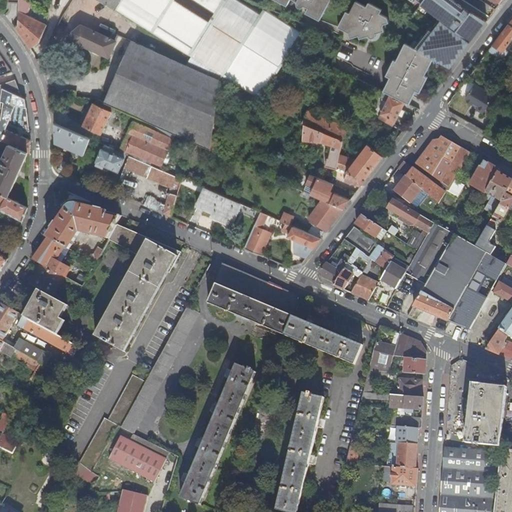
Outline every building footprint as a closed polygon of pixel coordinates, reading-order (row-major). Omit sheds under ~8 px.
[(98,0),(115,10),(121,0),(98,0)] [(152,33),(173,0),(124,0),(117,11),(152,33)] [(173,0),(152,33),(192,58),(228,0),(173,0)] [(235,0),(228,0),(192,58),(193,59),(188,67),(220,81),(223,78),(261,17),(235,0)] [(275,0),(287,6),(290,0),(293,0),(298,2),(297,3),(297,4),(297,6),(299,8),(300,9),(302,8),(304,7),(304,6),(309,8),(307,13),(320,20),(331,0),(275,0)] [(433,59),(451,69),(477,34),(488,21),(472,11),(471,12),(466,9),(464,11),(447,0),(410,0),(413,2),(414,0),(421,0),(424,2),(422,4),(442,20),(419,51),(433,59)] [(447,0),(464,11),(466,9),(454,0),(447,0)] [(376,36),(377,34),(384,31),(383,26),(384,24),(389,23),(388,19),(380,14),(382,10),(369,3),(367,7),(356,2),(350,14),(347,12),(339,27),(349,33),(351,38),(359,36),(361,39),(369,36),(371,38),(373,38),(375,38),(376,36)] [(25,11),(19,9),(19,25),(16,29),(25,41),(30,49),(39,42),(47,25),(23,14),(25,11)] [(261,17),(223,78),(261,103),(303,36),(265,11),(261,17)] [(101,24),(97,33),(110,39),(114,30),(101,24)] [(511,44),(511,26),(509,24),(489,51),(498,57),(504,63),(506,61),(510,66),(511,64),(511,54),(507,51),(511,44)] [(109,56),(116,42),(111,39),(110,39),(97,33),(82,26),(75,33),(71,39),(73,39),(72,40),(73,41),(75,43),(79,45),(83,46),(84,47),(85,45),(109,56)] [(154,52),(158,43),(140,35),(136,44),(154,52)] [(133,43),(105,103),(114,107),(135,116),(175,134),(198,144),(210,150),(214,116),(220,87),(219,86),(221,82),(133,43)] [(425,76),(433,59),(419,51),(406,44),(397,62),(395,60),(393,64),(426,82),(428,77),(425,76)] [(420,93),(426,82),(393,64),(387,76),(391,78),(384,92),(406,102),(410,104),(415,94),(416,91),(420,93)] [(15,79),(0,83),(0,86),(3,88),(23,97),(15,79)] [(475,105),(479,107),(478,109),(477,110),(485,114),(494,96),(473,85),(466,100),(467,104),(472,106),(475,105)] [(10,122),(30,131),(26,99),(23,97),(3,88),(0,108),(0,138),(11,144),(29,152),(31,153),(31,140),(7,129),(10,122)] [(383,110),(376,106),(372,114),(394,126),(399,116),(402,117),(405,112),(402,110),(406,102),(384,92),(383,91),(380,98),(387,102),(383,110)] [(387,102),(380,98),(376,106),(383,110),(387,102)] [(101,135),(114,107),(105,103),(97,99),(94,104),(94,103),(83,127),(101,135)] [(302,124),(306,126),(306,125),(343,141),(348,129),(308,111),(302,124)] [(127,151),(125,154),(127,155),(130,156),(160,170),(160,168),(162,164),(168,151),(169,148),(175,134),(135,116),(124,143),(129,145),(127,151)] [(91,139),(55,123),(55,133),(55,142),(85,155),(86,152),(91,139)] [(322,143),(341,148),(343,141),(306,125),(306,126),(304,141),(322,143)] [(439,187),(431,181),(413,168),(408,175),(407,176),(422,189),(439,204),(447,190),(449,187),(450,188),(470,152),(465,150),(458,146),(451,141),(442,136),(440,139),(434,140),(416,163),(434,176),(442,182),(439,187)] [(119,173),(127,155),(125,154),(120,152),(91,139),(86,152),(98,157),(96,162),(97,163),(96,165),(104,169),(105,167),(119,173)] [(129,145),(124,143),(120,152),(125,154),(127,151),(129,145)] [(0,192),(9,197),(29,152),(11,144),(0,167),(0,192)] [(356,161),(340,155),(337,170),(338,170),(348,173),(366,180),(384,157),(369,145),(356,161)] [(171,152),(168,151),(162,164),(166,165),(171,152)] [(170,187),(178,193),(182,180),(160,170),(130,156),(124,168),(164,186),(170,187)] [(58,167),(58,169),(66,172),(70,163),(60,159),(58,167)] [(398,169),(408,175),(413,168),(404,161),(398,169)] [(477,195),(484,199),(487,193),(499,172),(500,170),(485,161),(471,185),(480,190),(477,195)] [(169,167),(167,171),(180,177),(183,172),(169,167)] [(351,189),(357,192),(358,190),(366,180),(348,173),(338,170),(336,175),(343,178),(344,176),(346,177),(344,181),(354,184),(351,189)] [(511,179),(500,173),(499,172),(487,193),(502,202),(511,184),(511,179)] [(412,203),(422,189),(407,176),(395,191),(412,203)] [(442,182),(434,176),(431,181),(439,187),(442,182)] [(319,178),(312,195),(323,200),(343,209),(349,202),(350,200),(329,190),(332,183),(319,178)] [(463,186),(455,181),(449,191),(457,196),(463,186)] [(501,222),(502,221),(511,203),(511,184),(502,202),(493,217),(501,222)] [(233,226),(243,204),(205,187),(196,206),(213,213),(211,217),(233,226)] [(457,196),(449,191),(447,190),(439,204),(448,212),(458,196),(457,196)] [(0,208),(23,221),(28,207),(9,197),(0,192),(0,208)] [(164,210),(160,208),(157,207),(158,203),(147,198),(144,206),(171,218),(178,193),(174,192),(173,195),(168,193),(165,206),(164,210)] [(423,229),(430,233),(436,222),(394,198),(389,208),(402,216),(400,218),(403,220),(405,218),(423,229)] [(316,222),(325,229),(327,230),(343,209),(323,200),(309,218),(316,222)] [(80,231),(109,239),(122,216),(79,205),(67,210),(58,223),(48,237),(64,246),(69,248),(80,231)] [(262,239),(266,230),(262,229),(266,220),(268,215),(261,213),(245,249),(254,253),(262,256),(268,241),(262,239)] [(285,213),(282,221),(287,224),(291,225),(294,217),(285,213)] [(377,236),(383,228),(364,215),(357,224),(377,237),(377,236)] [(507,224),(502,221),(501,222),(493,217),(492,220),(505,227),(507,224)] [(488,226),(493,229),(497,223),(491,220),(488,226)] [(316,222),(307,233),(318,238),(322,234),(325,229),(316,222)] [(407,274),(427,286),(456,234),(436,222),(430,233),(428,237),(419,252),(411,266),(410,268),(407,274)] [(307,233),(294,227),(291,225),(287,224),(284,231),(291,234),(292,234),(290,237),(300,242),(299,245),(296,245),(294,254),(306,259),(321,239),(318,238),(307,233)] [(117,225),(110,239),(109,240),(139,257),(96,336),(125,352),(168,272),(170,273),(181,252),(125,227),(125,228),(117,225)] [(493,229),(488,226),(477,246),(487,252),(492,255),(494,251),(496,247),(491,244),(490,242),(497,231),(493,229)] [(387,270),(394,258),(395,255),(379,244),(363,233),(355,227),(350,233),(345,239),(354,245),(357,248),(370,257),(373,259),(387,270)] [(386,230),(383,228),(377,236),(381,239),(386,230)] [(421,233),(428,237),(430,233),(423,229),(421,233)] [(272,233),(266,230),(262,239),(268,241),(272,233)] [(428,237),(421,233),(416,230),(407,244),(419,252),(428,237)] [(430,314),(449,321),(487,252),(477,246),(462,237),(456,234),(427,286),(414,307),(430,314)] [(64,246),(48,237),(37,254),(33,259),(43,264),(64,276),(66,277),(71,269),(56,261),(64,246)] [(83,249),(80,254),(96,263),(103,250),(98,247),(94,255),(92,255),(83,249)] [(0,251),(0,271),(9,258),(0,251)] [(509,260),(494,251),(492,255),(507,264),(509,260)] [(449,321),(469,330),(492,290),(498,280),(500,275),(507,264),(492,255),(487,252),(449,321)] [(395,282),(401,285),(407,274),(410,268),(394,258),(387,270),(384,275),(384,276),(380,282),(380,283),(370,300),(379,304),(384,296),(387,298),(395,282)] [(337,269),(331,266),(327,263),(321,271),(323,277),(336,283),(348,264),(343,261),(339,266),(337,269)] [(359,267),(350,261),(348,264),(336,283),(334,286),(345,290),(355,274),(359,267)] [(372,261),(363,274),(367,276),(375,263),(372,261)] [(219,308),(286,336),(300,296),(258,278),(238,270),(223,263),(213,287),(215,288),(208,303),(219,308)] [(52,297),(64,276),(43,264),(31,286),(39,290),(52,297)] [(511,282),(511,266),(507,264),(500,275),(511,282)] [(380,282),(363,275),(352,293),(361,297),(370,300),(380,283),(380,282)] [(500,282),(495,291),(493,293),(502,298),(511,303),(511,311),(500,329),(509,335),(511,336),(511,282),(500,275),(498,280),(500,282)] [(500,282),(498,280),(492,290),(495,291),(500,282)] [(60,319),(68,306),(52,297),(39,290),(24,316),(58,335),(65,322),(60,319)] [(310,300),(300,296),(286,336),(356,365),(364,345),(357,342),(358,338),(354,336),(350,335),(348,339),(315,325),(316,321),(313,319),(308,318),(306,321),(301,319),(310,300)] [(18,326),(74,357),(79,347),(58,335),(24,316),(2,304),(0,306),(0,339),(41,363),(46,366),(51,355),(20,338),(16,345),(5,338),(14,321),(17,316),(22,319),(18,326)] [(121,428),(128,431),(129,431),(134,434),(200,314),(187,307),(146,382),(121,428)] [(511,343),(506,341),(509,335),(500,329),(487,349),(510,359),(511,358),(511,343)] [(407,358),(427,360),(427,355),(427,352),(421,342),(401,333),(397,348),(395,356),(399,357),(407,358)] [(34,375),(41,363),(0,339),(0,350),(1,350),(12,356),(12,355),(26,363),(23,369),(34,375)] [(393,347),(377,343),(372,364),(376,365),(376,364),(377,361),(380,362),(382,355),(388,357),(386,365),(392,367),(393,361),(394,359),(395,356),(397,348),(393,347)] [(382,355),(380,362),(379,364),(386,366),(386,365),(388,357),(382,355)] [(398,363),(399,357),(395,356),(394,359),(393,361),(392,367),(390,372),(395,373),(398,363)] [(407,358),(405,373),(423,375),(425,375),(426,367),(427,360),(407,358)] [(386,366),(379,364),(376,364),(376,365),(372,364),(370,370),(370,371),(390,372),(392,367),(386,365),(386,366)] [(201,506),(256,373),(237,365),(181,497),(201,506)] [(495,382),(498,374),(483,368),(479,377),(495,382)] [(396,380),(396,373),(395,373),(390,372),(370,371),(365,393),(374,393),(377,379),(396,380)] [(104,418),(79,462),(87,468),(116,426),(118,427),(120,429),(121,428),(146,382),(132,374),(107,420),(104,418)] [(400,379),(399,395),(421,397),(423,381),(400,379)] [(474,383),(468,423),(467,432),(466,443),(501,447),(508,388),(474,383)] [(306,497),(307,493),(303,492),(309,464),(314,465),(315,460),(316,456),(311,455),(318,427),(322,428),(323,423),(324,419),(320,418),(325,397),(312,394),(312,392),(310,391),(309,394),(304,393),(277,510),(285,511),(297,511),(301,501),(305,502),(306,497)] [(388,394),(385,394),(374,393),(365,393),(363,399),(390,401),(391,399),(388,398),(388,394)] [(412,409),(423,410),(424,397),(421,397),(399,395),(390,394),(388,394),(388,398),(391,399),(390,401),(390,407),(399,408),(406,409),(406,412),(412,413),(412,409)] [(402,417),(411,418),(412,413),(406,412),(406,409),(399,408),(400,417),(402,418),(402,417)] [(8,420),(10,415),(3,412),(1,415),(8,420)] [(0,422),(0,430),(3,432),(9,421),(2,417),(0,422)] [(422,419),(411,418),(402,417),(402,418),(400,417),(395,417),(394,426),(399,426),(419,428),(422,429),(422,419)] [(92,471),(118,427),(116,426),(87,468),(92,471)] [(399,426),(398,443),(400,443),(418,444),(418,437),(419,428),(399,426)] [(18,443),(1,434),(0,436),(0,444),(13,452),(18,443)] [(111,459),(124,437),(122,437),(111,459)] [(168,460),(124,437),(111,459),(156,482),(168,460)] [(356,465),(362,440),(353,439),(347,464),(356,465)] [(418,444),(400,443),(400,450),(392,450),(390,450),(389,467),(393,467),(398,468),(416,469),(416,468),(417,457),(418,444)] [(492,511),(499,453),(445,448),(440,511),(492,511)] [(511,511),(511,450),(502,450),(494,511),(511,511)] [(72,471),(87,481),(93,472),(92,471),(87,468),(79,462),(77,461),(72,471)] [(392,485),(417,487),(419,468),(416,468),(416,469),(398,468),(393,467),(392,485)] [(93,472),(87,481),(95,487),(101,477),(93,472)] [(145,511),(147,509),(150,497),(134,493),(125,491),(124,491),(118,511),(145,511)] [(110,500),(110,492),(99,493),(97,500),(110,500)]
